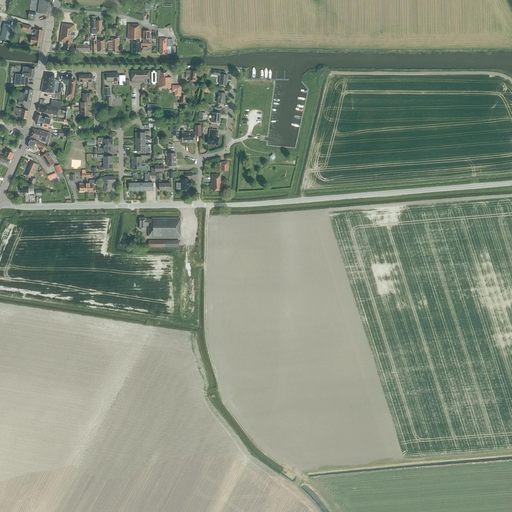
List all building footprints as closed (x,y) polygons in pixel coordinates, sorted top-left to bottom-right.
[(48,15),(50,1),(44,0),(39,0),(37,13),(48,15)] [(0,37),(10,40),(14,26),(3,23),(0,37)] [(31,27),(21,24),(19,30),(29,32),(31,27)] [(74,31),(75,26),(62,24),(60,42),(65,43),(64,49),(71,50),(72,38),(75,38),(76,37),(77,32),(76,31),(74,31)] [(139,53),(139,25),(128,25),(128,39),(132,39),(132,53),(139,53)] [(36,29),(35,33),(35,37),(31,36),(30,44),(34,44),(34,46),(40,47),(42,30),(36,29)] [(140,47),(140,52),(151,53),(151,47),(151,44),(148,44),(148,43),(149,43),(149,31),(143,31),(142,44),(140,44),(140,47)] [(89,51),(90,47),(89,47),(89,38),(86,38),(86,41),(84,41),(83,43),(83,44),(76,44),(76,47),(76,51),(89,51)] [(118,45),(119,45),(118,38),(111,38),(111,41),(108,41),(108,50),(111,49),(111,51),(118,51),(118,45)] [(167,47),(172,46),(172,39),(167,39),(159,39),(159,54),(167,54),(167,47)] [(21,72),(21,75),(15,74),(14,85),(21,85),(27,85),(28,77),(33,78),(35,68),(23,67),(22,72),(21,72)] [(195,82),(196,71),(190,70),(190,71),(186,71),(186,74),(190,74),(189,81),(189,84),(192,84),(192,81),(195,82)] [(131,83),(138,83),(144,83),(144,79),(149,79),(150,79),(150,71),(131,71),(131,79),(131,83)] [(149,79),(149,84),(157,84),(157,76),(157,71),(150,71),(150,79),(149,79)] [(157,71),(157,76),(158,76),(158,88),(170,88),(171,77),(167,77),(167,71),(157,71)] [(226,85),(227,75),(225,75),(225,72),(213,71),(213,75),(220,76),(219,84),(226,85)] [(53,93),(54,85),(55,85),(56,83),(55,82),(55,79),(54,79),(54,74),(45,73),(44,80),(43,79),(41,92),(53,93)] [(118,81),(118,73),(106,73),(107,81),(118,81)] [(72,80),(72,75),(61,74),(61,79),(62,80),(62,81),(65,85),(68,85),(66,97),(73,98),(76,80),(72,80)] [(30,102),(33,90),(25,88),(24,93),(20,92),(18,102),(23,104),(23,101),(30,102)] [(224,103),(225,93),(221,93),(222,89),(214,88),(214,93),(218,93),(217,103),(224,103)] [(46,113),(46,109),(47,106),(42,105),(38,104),(37,111),(46,113)] [(57,115),(58,111),(58,108),(47,106),(46,109),(46,113),(57,115)] [(26,119),(28,111),(19,109),(18,112),(16,112),(16,114),(17,114),(17,116),(26,119)] [(220,123),(221,113),(212,112),(211,122),(220,123)] [(41,127),(48,129),(49,125),(51,118),(45,117),(45,118),(41,117),(41,116),(36,115),(35,122),(39,123),(39,122),(42,123),(41,127)] [(38,130),(33,129),(30,137),(36,139),(36,140),(40,141),(48,143),(50,133),(38,130)] [(217,145),(218,138),(216,138),(216,135),(217,135),(217,131),(210,130),(209,137),(208,137),(207,144),(217,145)] [(42,151),(45,146),(37,142),(30,138),(27,146),(36,150),(38,147),(40,148),(40,149),(42,151)] [(10,160),(13,154),(8,151),(6,150),(3,156),(10,160)] [(48,167),(54,163),(52,160),(56,158),(53,153),(50,151),(47,153),(47,152),(41,156),(48,167)] [(164,155),(165,156),(166,156),(167,160),(176,159),(175,153),(168,154),(168,151),(164,151),(164,155)] [(0,161),(3,163),(4,163),(8,165),(10,160),(0,154),(0,161)] [(34,175),(38,165),(30,162),(25,175),(30,178),(31,175),(33,175),(33,174),(34,175)] [(212,175),(212,184),(212,191),(220,190),(220,186),(220,174),(212,175)] [(111,183),(115,183),(114,177),(104,177),(104,191),(108,191),(108,190),(111,190),(111,183)] [(181,190),(189,190),(189,179),(181,179),(181,183),(176,183),(176,189),(181,189),(181,190)] [(86,184),(86,192),(93,191),(93,186),(94,186),(94,180),(89,180),(89,184),(86,184)] [(148,237),(180,237),(180,218),(151,218),(151,219),(146,219),(146,218),(139,218),(139,229),(146,229),(146,226),(148,226),(148,237)]
